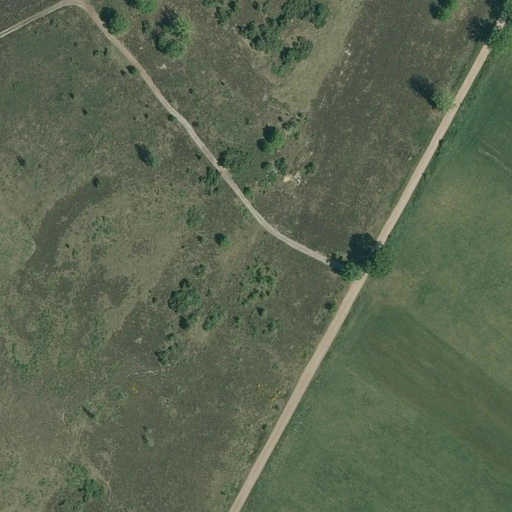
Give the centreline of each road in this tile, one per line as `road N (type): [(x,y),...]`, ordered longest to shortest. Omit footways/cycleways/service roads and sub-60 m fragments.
road 1 (track): [(364,271),(326,261),(265,226),(80,0)]
road 2 (track): [(511,3),(364,271)]
road 3 (track): [(364,271),(233,511)]
